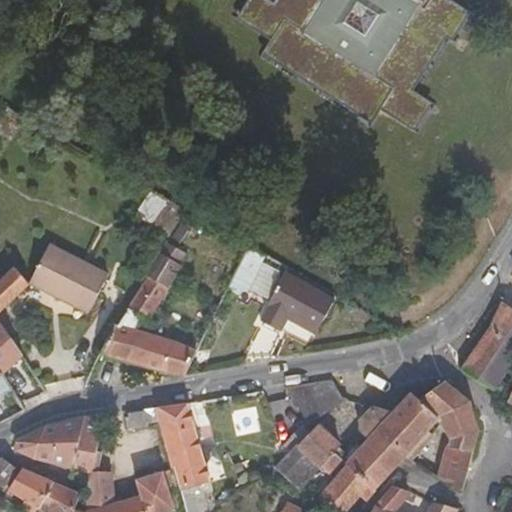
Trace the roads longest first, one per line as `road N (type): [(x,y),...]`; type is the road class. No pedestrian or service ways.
road 1 (residential): [(0,437),(51,410),(413,345)]
road 2 (residential): [(477,511),(497,430),(482,402),(413,345)]
road 3 (residential): [(413,345),(475,302),(511,244)]
